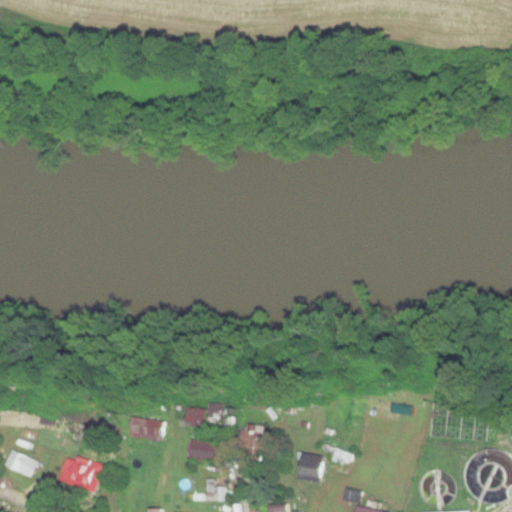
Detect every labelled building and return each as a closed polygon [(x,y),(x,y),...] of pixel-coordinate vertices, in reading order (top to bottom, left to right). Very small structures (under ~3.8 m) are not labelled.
[(211,427),(211,409),(190,408),(189,426),(211,427)] [(166,422),(134,419),(132,437),(164,441),(166,422)] [(244,442),(263,446),(267,428),(248,424),(244,442)] [(219,464),(220,443),(191,442),(190,463),(219,464)] [(34,480),(42,463),(15,450),(7,467),(34,480)] [(511,453),(471,451),(469,502),(511,503),(511,453)] [(325,482),(325,455),(302,455),(302,482),(325,482)] [(98,494),(107,467),(72,456),(63,483),(98,494)] [(423,502),(441,502),(441,475),(423,475),(423,502)]
